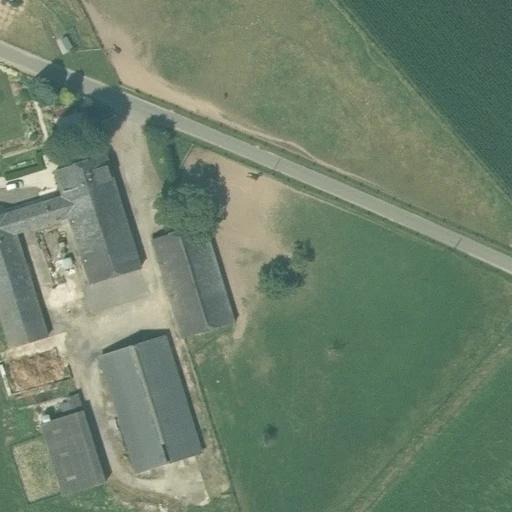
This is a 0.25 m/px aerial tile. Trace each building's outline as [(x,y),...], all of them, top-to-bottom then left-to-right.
[(105,156),(54,172),(62,197),(68,217),(69,219),(120,204),(105,156)] [(8,213),(7,214),(13,234),(15,234),(68,217),(62,197),(8,213)] [(120,204),(69,219),(68,217),(89,284),(140,269),(120,204)] [(7,212),(0,214),(0,314),(11,349),(46,338),(15,234),(13,234),(7,214),(8,213),(7,212)] [(203,224),(152,240),(182,339),(234,322),(203,224)] [(164,337),(100,357),(137,473),(200,454),(164,337)] [(78,394),(66,398),(72,415),(83,411),(78,394)] [(72,415),(40,425),(62,496),(105,483),(83,411),(72,415)]
